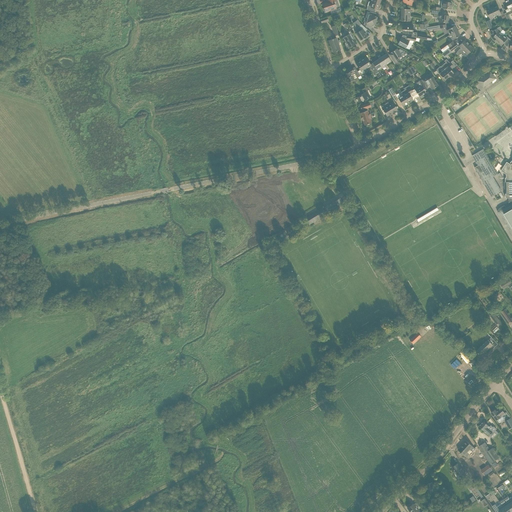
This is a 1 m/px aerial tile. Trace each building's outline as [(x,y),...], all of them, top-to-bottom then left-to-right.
[(326,0),(327,2),(322,4),(324,8),(323,9),(324,13),(328,12),(327,11),(336,8),(333,2),(336,1),(335,0),(326,0)] [(449,2),(449,0),(448,0),(441,0),(441,1),(440,8),(451,9),(451,4),(449,3),(450,2),(449,2)] [(379,10),(380,5),(379,4),(379,5),(371,2),(369,1),(367,7),(379,10)] [(498,6),(492,9),(495,16),(498,15),(498,16),(501,15),(498,6)] [(495,16),(492,9),(486,11),(490,20),(493,18),(493,17),(495,16)] [(439,11),(435,11),(431,10),(431,14),(434,14),(433,17),(439,18),(438,22),(448,23),(449,16),(439,15),(440,11),(439,11)] [(369,15),(367,19),(375,22),(376,18),(374,17),(375,14),(370,12),(369,15)] [(374,25),(375,22),(367,19),(366,23),(364,22),(363,25),(365,26),(371,28),(372,25),(374,25)] [(367,30),(363,26),(361,24),(360,24),(358,20),(355,21),(359,27),(357,29),(359,31),(355,34),(360,40),(361,41),(364,38),(367,36),(364,33),(367,30)] [(408,33),(416,34),(416,31),(412,31),(413,26),(403,26),(402,32),(408,33)] [(446,30),(449,35),(457,31),(454,26),(446,30)] [(503,35),(500,33),(502,31),(500,27),(497,28),(496,28),(490,31),(491,35),(494,34),(495,36),(492,39),(497,42),(503,35)] [(457,31),(449,35),(452,40),(455,38),(460,36),(457,31)] [(344,43),(346,48),(348,48),(349,48),(355,45),(349,34),(342,37),(346,43),(344,43)] [(497,42),(501,46),(505,42),(506,42),(504,45),(508,47),(511,39),(504,34),(503,36),(503,35),(497,42)] [(409,50),(412,44),(409,42),(410,40),(415,42),(415,41),(419,42),(419,39),(416,38),(410,37),(407,36),(406,40),(406,41),(401,38),(397,44),(402,46),(405,48),(409,50)] [(329,40),(333,52),(340,50),(336,38),(329,40)] [(460,53),(469,44),(464,40),(461,43),(458,46),(460,48),(457,51),(455,54),(457,56),(459,54),(460,53)] [(454,44),(449,48),(448,48),(451,52),(457,47),(455,43),(454,44)] [(473,49),(469,44),(460,53),(464,57),(473,49)] [(398,58),(401,56),(396,49),(395,50),(394,49),(393,49),(392,50),(392,51),(391,52),(391,53),(388,55),(389,56),(394,64),(400,60),(398,58)] [(386,54),(381,57),(386,64),(391,61),(389,58),(386,54)] [(366,57),(361,61),(366,69),(369,67),(370,70),(373,68),(366,57)] [(381,57),(377,60),(382,67),(386,64),(381,57)] [(453,67),(449,63),(446,59),(444,61),(445,63),(443,65),(441,67),(440,67),(443,70),(449,77),(450,78),(454,74),(450,69),(453,67)] [(372,63),(375,68),(377,70),(382,67),(377,60),(372,63)] [(366,69),(361,61),(356,64),(362,74),(364,72),(363,70),(366,69)] [(412,66),(406,70),(410,76),(416,72),(412,66)] [(440,67),(441,67),(440,66),(436,70),(434,68),(432,70),(435,75),(438,73),(437,73),(438,72),(439,74),(441,77),(445,81),(449,77),(443,70),(440,67)] [(344,74),(347,82),(354,80),(352,74),(355,73),(351,67),(346,70),(346,71),(345,71),(345,73),(345,74),(344,74)] [(478,81),(483,88),(496,79),(490,72),(478,81)] [(438,86),(435,81),(432,76),(426,80),(425,77),(421,80),(426,87),(426,88),(427,89),(427,88),(430,87),(432,89),(438,86)] [(426,87),(421,80),(416,83),(419,87),(417,87),(418,88),(415,90),(419,97),(426,93),(423,89),(426,87)] [(406,94),(403,96),(408,104),(413,101),(409,95),(413,92),(409,87),(406,90),(407,92),(405,93),(406,94)] [(359,96),(355,98),(356,103),(361,102),(361,101),(362,102),(363,102),(363,101),(364,100),(365,101),(370,97),(370,96),(372,95),(370,93),(370,92),(369,89),(361,95),(359,97),(359,96)] [(408,104),(403,96),(400,97),(398,94),(396,95),(403,107),(408,104)] [(388,102),(386,103),(392,113),(397,110),(392,102),(389,104),(388,102)] [(360,113),(364,125),(371,123),(370,119),(371,118),(370,114),(368,114),(367,110),(366,111),(366,109),(371,107),(369,103),(360,106),(361,110),(362,110),(363,112),(360,113)] [(392,113),(386,103),(384,104),(385,106),(382,109),(386,116),(392,113)] [(501,191),(493,177),(498,174),(483,149),(472,156),(475,161),(476,160),(477,162),(476,162),(478,165),(474,167),(479,175),(491,197),(501,191)] [(499,210),(497,211),(498,213),(500,217),(501,216),(511,235),(511,163),(511,165),(509,164),(507,162),(501,171),(505,174),(506,174),(506,178),(505,178),(505,182),(506,182),(506,188),(506,194),(505,194),(505,198),(511,198),(511,202),(505,206),(504,206),(501,207),(498,209),(499,210)] [(336,200),(324,207),(328,213),(342,204),(343,203),(340,198),(336,200)] [(313,222),(325,214),(322,209),(305,219),(308,224),(309,224),(313,222)] [(499,282),(503,289),(510,284),(506,277),(499,282)] [(511,321),(511,320),(509,316),(508,317),(504,310),(500,313),(508,324),(511,321)] [(500,322),(497,317),(494,313),(490,316),(497,325),(500,322)] [(417,333),(409,340),(413,344),(420,337),(417,333)] [(476,351),(478,352),(481,356),(485,352),(487,354),(498,344),(491,337),(488,340),(476,351)] [(497,420),(499,423),(504,419),(509,428),(511,426),(511,419),(511,418),(510,418),(508,416),(509,416),(506,412),(504,413),(500,408),(496,411),(495,410),(491,413),(497,420)] [(483,421),(479,426),(484,431),(484,432),(486,433),(487,433),(490,436),(497,429),(494,426),(493,427),(491,425),(489,427),(483,421)] [(467,452),(470,450),(472,452),(475,449),(472,447),(466,441),(458,450),(464,455),(466,457),(469,454),(467,452)] [(479,446),(490,464),(498,458),(492,448),(489,450),(485,442),(479,446)] [(454,470),(455,470),(458,474),(459,474),(463,479),(466,476),(463,471),(461,468),(458,464),(453,467),(454,469),(454,470)] [(481,470),(484,475),(492,470),(488,465),(481,470)] [(430,493),(433,497),(440,491),(437,487),(436,488),(431,482),(429,484),(429,483),(424,488),(429,494),(430,493)] [(511,511),(506,503),(502,506),(506,511),(511,511)]
